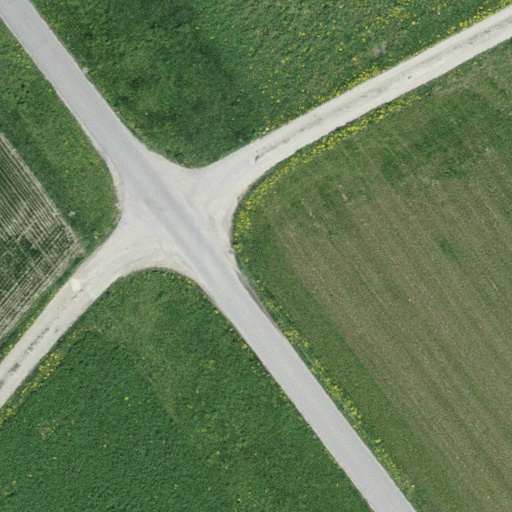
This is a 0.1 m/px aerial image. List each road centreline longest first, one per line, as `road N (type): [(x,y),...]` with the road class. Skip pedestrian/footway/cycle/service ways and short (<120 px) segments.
road 1 (track): [(0,396),(161,207),(511,25)]
road 2 (unclassified): [(5,0),(392,511)]
